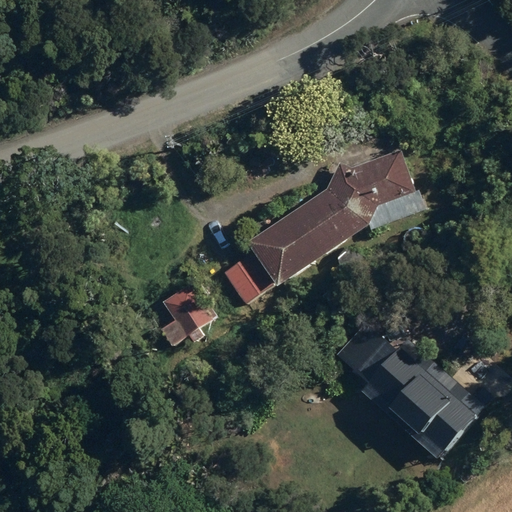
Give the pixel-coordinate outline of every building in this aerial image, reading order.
[(339,191),(262,244),(292,288),(381,227),(389,207),(427,193),(411,150),(360,170),(350,165),(339,191)] [(232,273),(254,306),(281,288),(259,255),(232,273)] [(215,338),(209,330),(222,320),(199,286),(173,304),(185,321),(171,331),(183,348),(199,337),(205,345),(215,338)] [(375,324),(348,356),(382,385),(375,393),(453,460),(498,407),(419,341),(409,353),(375,324)] [(278,343),(264,353),(276,370),(290,359),(278,343)]
